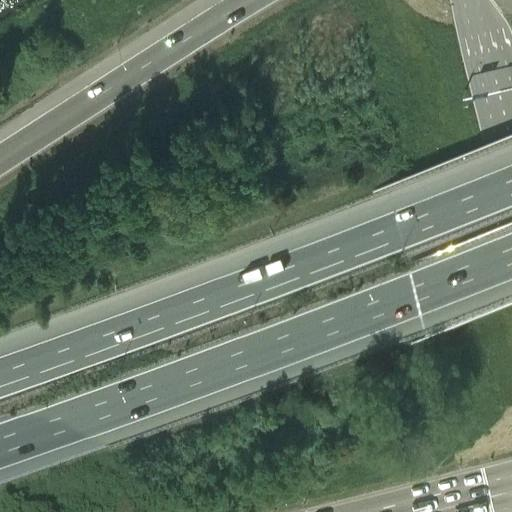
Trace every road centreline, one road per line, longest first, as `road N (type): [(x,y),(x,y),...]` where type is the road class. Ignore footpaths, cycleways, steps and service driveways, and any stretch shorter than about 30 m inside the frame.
road 1 (motorway): [(511,181),(0,377)]
road 2 (motorway): [(0,445),(511,255)]
road 3 (motorway): [(249,0),(0,156)]
road 4 (secondary): [(466,0),(511,193)]
